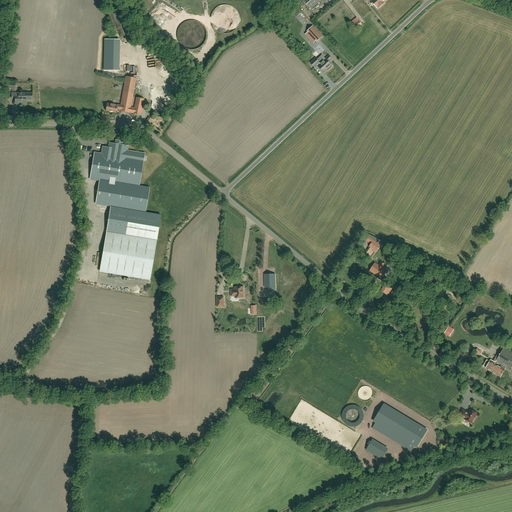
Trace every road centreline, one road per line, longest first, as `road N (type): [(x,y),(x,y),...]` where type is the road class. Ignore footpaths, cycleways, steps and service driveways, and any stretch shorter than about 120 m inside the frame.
road 1 (unclassified): [(511,401),(364,310),(223,194)]
road 2 (unclassified): [(223,194),(431,0)]
road 3 (unclassified): [(223,194),(128,127),(0,124)]
road 4 (unclassified): [(291,511),(355,481),(511,444)]
